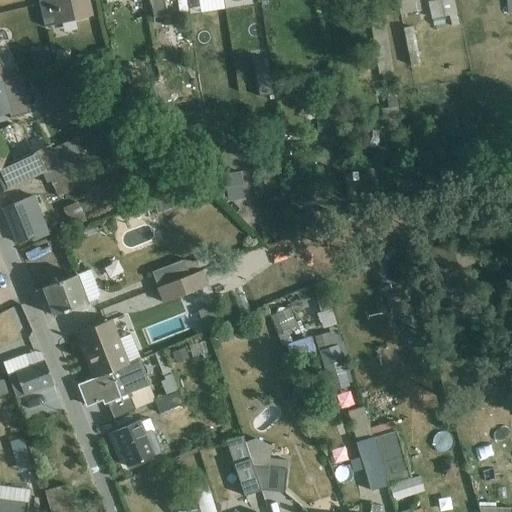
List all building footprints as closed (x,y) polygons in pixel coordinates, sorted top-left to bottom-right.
[(37,0),(44,27),(91,16),(87,0),(37,0)] [(149,0),(153,17),(166,15),(163,0),(149,0)] [(186,0),(177,0),(179,16),(189,15),(186,0)] [(379,74),(382,74),(383,82),(393,80),(384,22),(381,22),(378,0),(366,0),(372,40),(374,39),(379,74)] [(397,0),(403,28),(419,26),(419,24),(421,23),(419,12),(421,12),(419,1),(422,0),(421,0),(397,0)] [(427,0),(432,20),(450,16),(452,27),(459,25),(454,0),(427,0)] [(157,28),(155,28),(156,32),(150,33),(153,49),(159,48),(161,62),(176,59),(170,26),(165,27),(164,21),(156,23),(157,28)] [(404,30),(411,66),(418,65),(417,63),(420,63),(420,58),(417,59),(415,53),(418,52),(417,48),(414,49),(410,29),(404,30)] [(47,48),(31,52),(34,69),(51,65),(47,48)] [(0,82),(8,80),(0,61),(0,82)] [(449,67),(449,71),(443,71),(444,80),(461,79),(460,69),(454,70),(454,66),(449,67)] [(10,118),(29,113),(27,108),(20,78),(19,77),(8,80),(0,82),(0,115),(9,113),(10,118)] [(275,99),(271,78),(262,80),(269,122),(277,120),(274,100),(275,99)] [(388,109),(382,109),(382,119),(388,119),(389,124),(388,124),(388,131),(401,131),(400,124),(399,124),(394,87),(388,87),(389,99),(387,99),(388,109)] [(334,111),(316,113),(318,133),(333,132),(333,131),(337,130),(334,111)] [(0,192),(41,172),(46,183),(82,166),(77,154),(79,154),(72,140),(52,150),(49,146),(32,154),(26,139),(6,148),(0,136),(0,192)] [(203,168),(205,183),(215,181),(209,142),(192,145),(196,169),(203,168)] [(346,197),(353,197),(352,180),(358,180),(357,172),(342,173),(346,197)] [(50,182),(57,197),(79,188),(72,173),(50,182)] [(201,197),(191,189),(183,200),(193,208),(201,197)] [(45,224),(37,206),(33,196),(3,208),(17,243),(17,244),(18,243),(31,238),(32,242),(50,234),(47,231),(52,228),(50,222),(45,224)] [(77,202),(62,209),(71,228),(86,221),(77,202)] [(43,204),(37,206),(45,224),(50,222),(43,204)] [(330,211),(295,215),(297,228),(314,226),(313,222),(331,219),(330,211)] [(467,250),(461,236),(432,247),(443,275),(479,261),(474,248),(467,250)] [(48,248),(26,247),(25,264),(47,265),(48,248)] [(158,289),(190,275),(183,260),(152,273),(158,289)] [(158,289),(157,289),(162,303),(230,278),(224,263),(190,275),(158,289)] [(90,270),(42,288),(53,316),(97,299),(99,294),(90,270)] [(325,289),(314,293),(320,313),(331,310),(325,289)] [(195,316),(201,331),(220,323),(215,308),(195,316)] [(139,361),(140,360),(130,335),(119,340),(111,319),(76,333),(94,379),(139,361)] [(348,388),(334,329),(313,334),(327,393),(348,388)] [(184,347),(170,353),(175,364),(189,358),(184,347)] [(163,378),(172,374),(164,351),(154,355),(163,378)] [(30,367),(25,355),(3,363),(9,380),(15,398),(23,395),(23,396),(53,385),(44,362),(30,367)] [(94,379),(78,385),(86,406),(102,399),(104,404),(149,385),(139,361),(94,379)] [(161,385),(166,397),(178,392),(172,374),(163,378),(165,383),(161,385)] [(4,379),(0,380),(0,394),(8,392),(4,379)] [(151,403),(146,390),(109,407),(114,418),(151,403)] [(349,405),(346,390),(331,393),(333,408),(349,405)] [(166,397),(154,401),(159,413),(182,404),(178,392),(166,397)] [(292,394),(283,401),(295,415),(303,408),(292,394)] [(10,442),(20,473),(34,468),(16,408),(7,411),(16,440),(10,442)] [(363,408),(348,412),(371,491),(388,486),(373,439),(363,408)] [(140,421),(113,433),(127,466),(160,451),(152,433),(155,431),(149,419),(141,423),(140,421)] [(396,432),(373,439),(388,486),(410,478),(396,432)] [(245,496),(260,491),(245,443),(242,437),(226,441),(245,496)] [(284,493),(287,462),(270,459),(271,447),(255,439),(245,443),(260,491),(284,493)] [(393,500),(423,493),(421,484),(391,490),(393,500)] [(73,511),(66,485),(44,491),(49,511),(73,511)] [(0,511),(26,511),(29,490),(0,486),(0,511)] [(196,511),(195,500),(175,502),(176,511),(196,511)]
